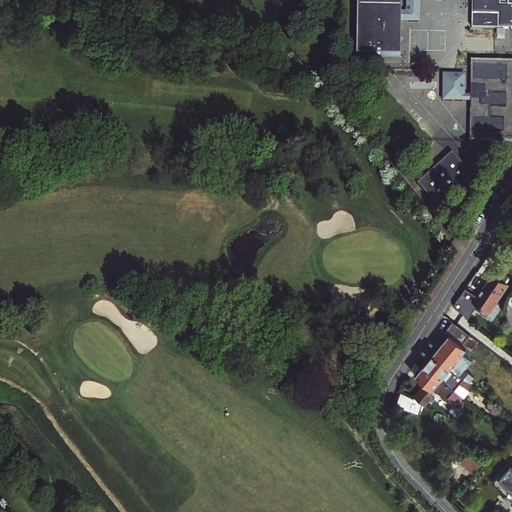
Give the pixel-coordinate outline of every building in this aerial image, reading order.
[(357,0),(357,57),(401,58),(401,22),(401,0),(357,0)] [(419,0),(401,0),(401,22),(420,22),(419,0)] [(511,0),(471,0),(472,28),(504,28),(504,29),(511,28),(511,0)] [(511,61),(471,61),(470,96),(470,101),(470,142),(511,142),(511,61)] [(443,101),(470,101),(470,96),(464,96),(464,76),(443,75),(443,101)] [(425,177),(417,185),(438,209),(474,178),(467,171),(466,171),(452,155),(426,178),(425,177)] [(456,212),(464,218),(490,181),(481,175),(456,212)] [(487,279),(472,301),(488,312),(498,298),(499,299),(504,291),(503,290),(508,283),(491,271),(486,279),(487,279)] [(449,333),(462,343),(469,333),(452,320),(445,329),(449,333)] [(449,367),(469,383),(474,377),(464,369),(471,360),(462,352),(466,346),(462,343),(449,333),(433,353),(449,367)] [(469,333),(462,343),(466,346),(470,349),(477,340),(469,333)] [(424,363),(464,397),(472,386),(469,383),(449,367),(433,353),(424,363)] [(431,391),(433,388),(446,399),(446,398),(448,395),(450,397),(458,403),(464,397),(424,363),(416,374),(425,381),(414,395),(424,403),(433,393),(431,391)] [(394,402),(400,404),(403,397),(397,394),(394,402)] [(461,463),(466,468),(477,456),(471,451),(461,463)] [(477,456),(466,468),(473,474),(483,462),(477,456)] [(500,479),(511,489),(511,468),(510,467),(500,479)]
